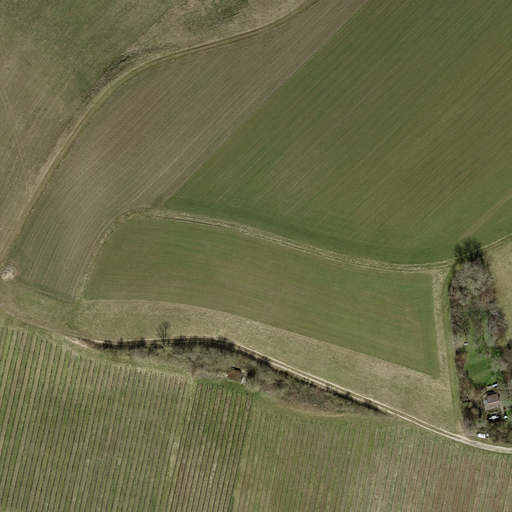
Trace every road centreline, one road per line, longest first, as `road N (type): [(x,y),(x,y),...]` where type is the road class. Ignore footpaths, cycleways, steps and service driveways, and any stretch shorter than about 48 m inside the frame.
road 1 (track): [(511,449),(420,424),(243,348),(190,339),(99,341),(17,318),(0,305)]
road 2 (track): [(0,259),(53,167),(124,78),(154,61),(263,29),(312,0)]
road 3 (track): [(466,439),(447,300)]
